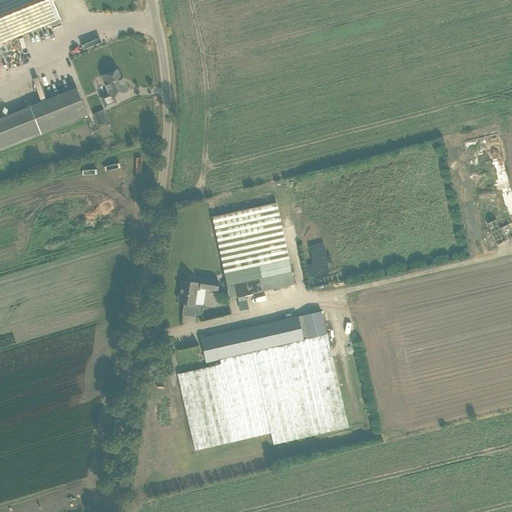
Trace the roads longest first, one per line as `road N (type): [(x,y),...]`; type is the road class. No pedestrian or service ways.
road 1 (unclassified): [(104,511),(161,132),(145,0)]
road 2 (unknown): [(129,346),(511,252)]
road 3 (unknown): [(149,19),(73,40),(0,92)]
